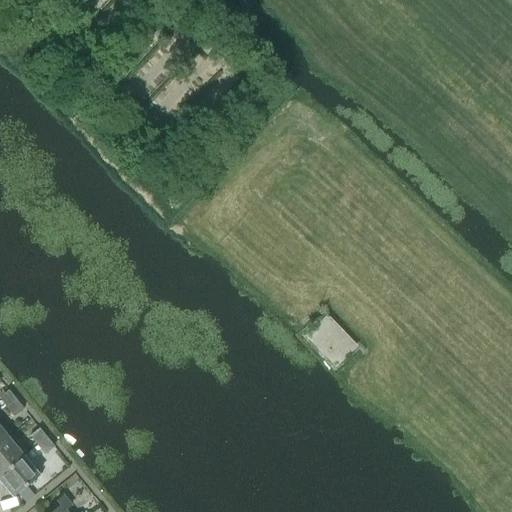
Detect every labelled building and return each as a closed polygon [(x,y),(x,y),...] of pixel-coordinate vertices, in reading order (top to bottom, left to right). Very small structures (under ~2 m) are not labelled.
[(308,333),(326,352),(323,355),(334,366),(354,346),(326,316),(308,333)] [(0,396),(0,400),(6,407),(15,399),(8,390),(0,396)] [(23,409),(15,399),(6,407),(14,417),(23,409)] [(28,436),(36,445),(46,437),(38,427),(28,436)] [(0,428),(0,446),(9,439),(0,428)] [(54,447),(46,437),(36,445),(44,455),(54,447)] [(9,439),(0,446),(0,478),(24,458),(9,439)] [(24,458),(0,478),(0,482),(12,498),(39,476),(24,458)] [(67,511),(66,510),(72,505),(63,494),(55,500),(58,504),(49,511),(67,511)]
